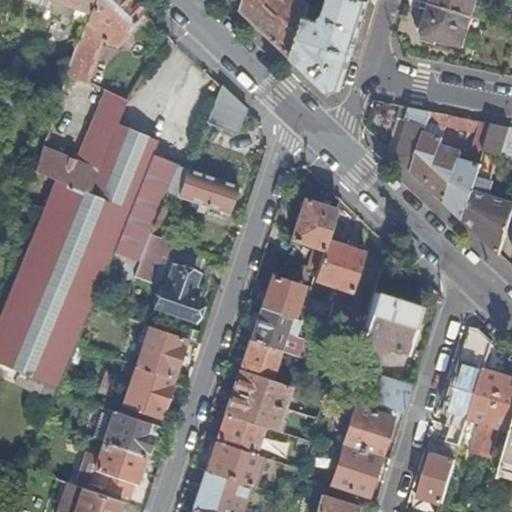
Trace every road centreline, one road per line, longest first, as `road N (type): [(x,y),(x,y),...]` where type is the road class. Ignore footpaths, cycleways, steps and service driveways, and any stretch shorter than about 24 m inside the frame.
road 1 (residential): [(297,117),(161,511)]
road 2 (unclassified): [(394,511),(467,271)]
road 3 (tertiary): [(467,271),(337,154)]
road 4 (tertiary): [(297,117),(187,11)]
road 5 (residential): [(511,102),(365,74)]
